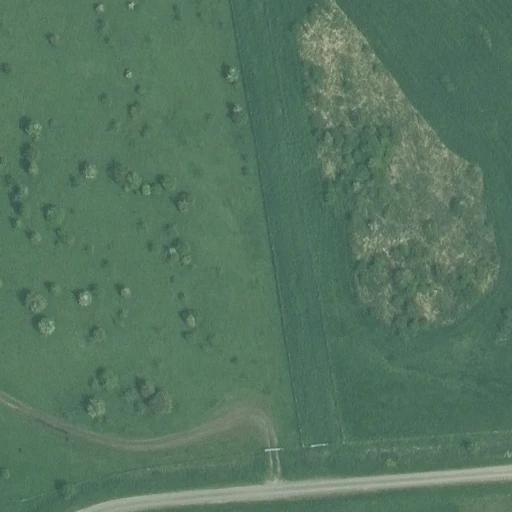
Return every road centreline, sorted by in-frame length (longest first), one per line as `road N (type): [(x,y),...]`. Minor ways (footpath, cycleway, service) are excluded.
road 1 (unclassified): [(101,511),(127,503),(511,474)]
road 2 (track): [(280,490),(269,429),(158,450),(113,448),(0,395)]
